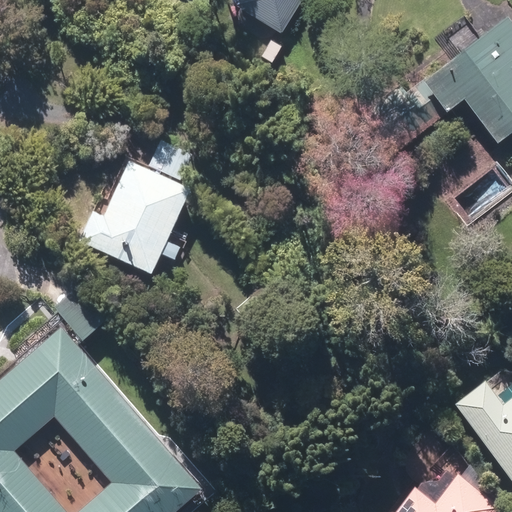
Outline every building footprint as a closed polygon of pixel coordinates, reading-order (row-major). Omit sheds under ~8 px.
[(244,0),(241,7),(285,34),(305,0),(244,0)] [(470,101),(503,145),(511,138),(511,18),(431,81),(427,75),(398,97),(424,131),(451,111),(453,114),(470,101)] [(270,48),(280,54),(286,44),(276,38),(270,48)] [(81,241),(155,278),(199,189),(138,159),(109,218),(96,212),(81,241)] [(84,318),(98,333),(106,325),(92,310),(84,318)] [(0,511),(181,511),(210,488),(69,325),(0,385),(0,511)] [(511,389),(503,396),(493,382),(463,405),(511,472),(511,389)] [(407,511),(502,511),(507,507),(466,474),(443,503),(426,489),(407,511)]
